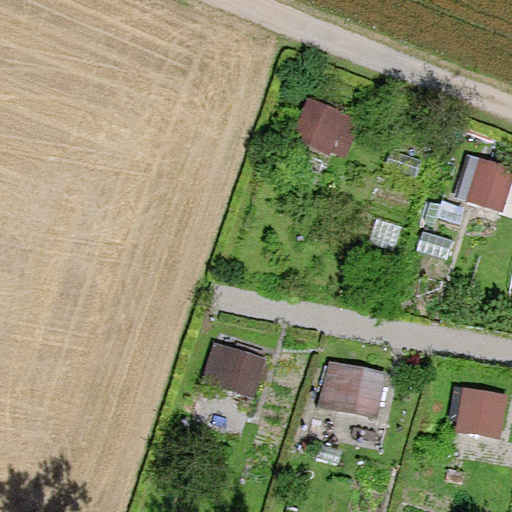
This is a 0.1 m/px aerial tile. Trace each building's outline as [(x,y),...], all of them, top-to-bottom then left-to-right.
[(348,115),(309,97),(290,135),(329,154),(348,115)] [(511,191),(511,168),(481,158),(468,200),(505,212),(511,191)] [(266,357),(215,339),(201,378),(252,396),(266,357)] [(389,374),(331,359),(320,400),(378,415),(389,374)] [(510,395),(459,386),(451,428),(503,437),(510,395)]
